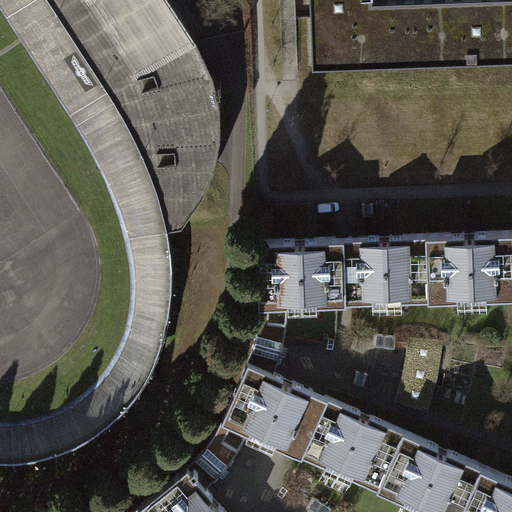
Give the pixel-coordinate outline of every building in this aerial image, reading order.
[(511,0),(306,0),(307,15),(309,62),(511,54),(511,0)] [(485,298),(511,297),(511,231),(469,233),(428,234),(430,298),(460,297),(460,289),(485,288),(485,298)] [(384,235),(345,237),(346,302),(373,301),(373,293),(401,292),(401,299),(430,298),(428,234),(384,235)] [(317,302),(346,302),(345,237),(299,238),(258,239),(259,304),(270,303),(290,303),(290,297),(316,297),(317,302)] [(247,360),(274,372),(282,355),(287,338),(289,324),(271,321),(270,303),(259,304),(258,320),(256,338),(247,360)] [(444,340),(409,336),(405,362),(401,382),(395,401),(428,412),(434,392),(441,363),(444,340)] [(276,443),(293,451),(327,466),(329,460),(356,472),(353,478),(377,488),(404,429),(359,409),(319,392),(290,379),(274,372),(247,360),(221,419),(233,424),(249,432),(252,424),(280,436),(276,443)] [(204,452),(191,463),(187,467),(204,488),(220,476),(230,464),(237,452),(223,441),(233,424),(221,419),(213,437),(204,452)] [(511,511),(511,476),(478,461),(440,445),(404,429),(377,488),(405,500),(408,493),(435,505),(431,511),(511,511)] [(225,511),(215,500),(204,488),(187,467),(139,508),(142,511),(225,511)]
